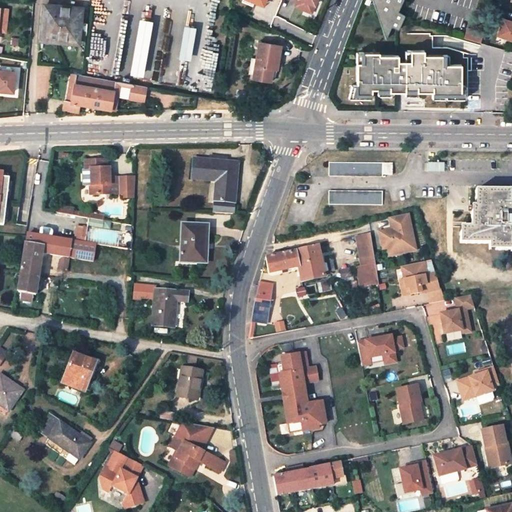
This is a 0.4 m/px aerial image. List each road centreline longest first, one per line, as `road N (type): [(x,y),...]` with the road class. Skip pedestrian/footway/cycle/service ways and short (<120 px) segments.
road 1 (residential): [(237,358),(278,337),(421,313),(455,428),(257,466)]
road 2 (residential): [(0,134),(298,130)]
road 3 (residential): [(237,358),(0,315)]
road 4 (residential): [(237,358),(242,279),(298,130)]
road 5 (residential): [(298,130),(511,136)]
road 6 (residential): [(298,130),(352,0)]
